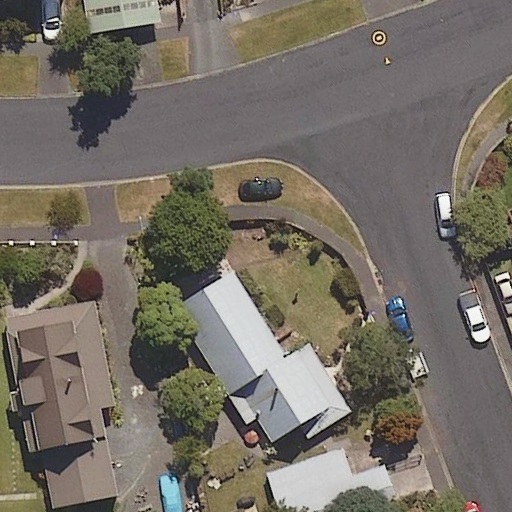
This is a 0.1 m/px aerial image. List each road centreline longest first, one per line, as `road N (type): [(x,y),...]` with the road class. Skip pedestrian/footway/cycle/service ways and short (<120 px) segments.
road 1 (residential): [(354,78),(511,504)]
road 2 (residential): [(0,136),(193,121),(354,78)]
road 3 (residential): [(354,78),(511,20)]
